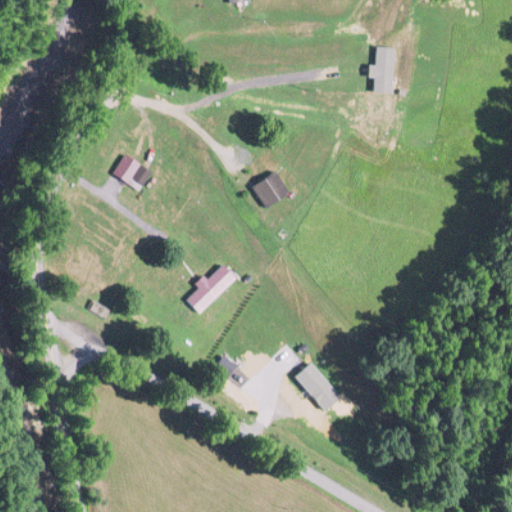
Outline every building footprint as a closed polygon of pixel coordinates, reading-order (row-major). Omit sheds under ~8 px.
[(136,188),(151,170),(127,151),(113,169),(136,188)] [(265,206),(290,191),(270,159),(246,173),(265,206)] [(236,276),(221,260),(196,284),(197,285),(187,295),(200,310),(236,276)] [(257,371),(281,382),(288,367),(264,356),(257,371)] [(324,419),(314,369),(301,372),(311,422),(324,419)]
